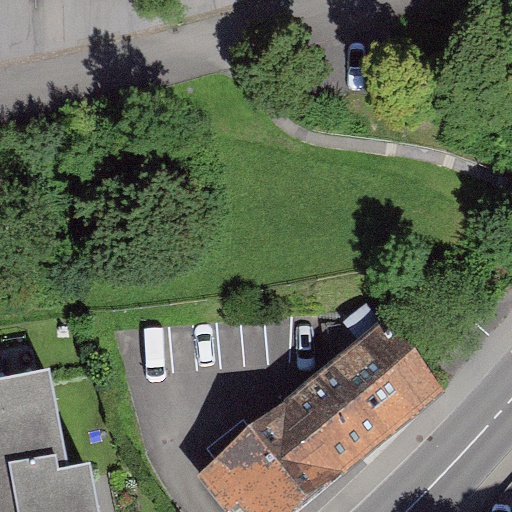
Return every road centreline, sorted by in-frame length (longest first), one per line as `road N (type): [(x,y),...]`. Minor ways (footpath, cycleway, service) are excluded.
road 1 (unclassified): [(369,0),(65,86),(0,94)]
road 2 (tertiary): [(409,511),(511,399)]
